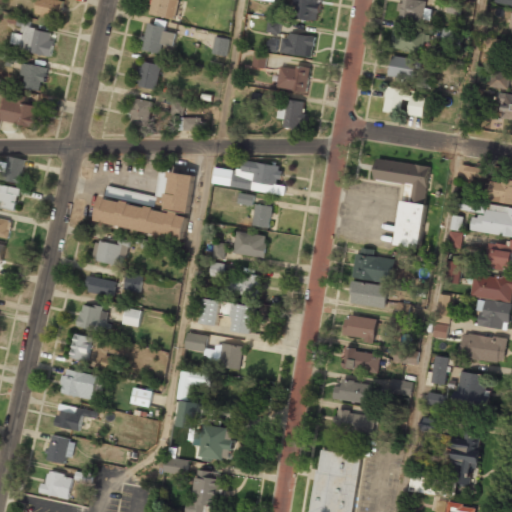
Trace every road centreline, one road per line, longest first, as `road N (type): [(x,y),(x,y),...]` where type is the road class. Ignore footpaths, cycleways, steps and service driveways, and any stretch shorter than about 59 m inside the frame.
road 1 (residential): [(364,0),(281,511)]
road 2 (residential): [(108,0),(0,486)]
road 3 (residential): [(342,143),(0,149)]
road 4 (residential): [(511,156),(344,127)]
